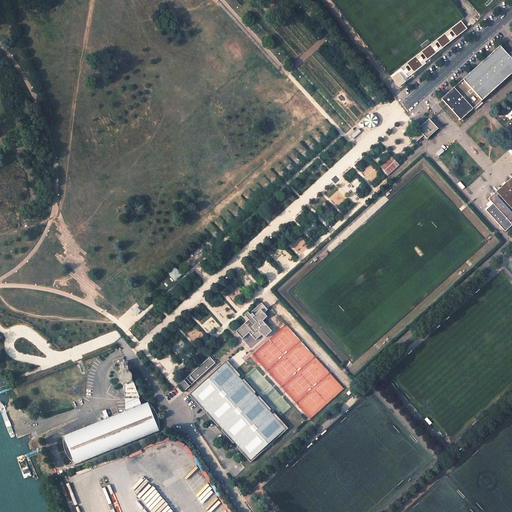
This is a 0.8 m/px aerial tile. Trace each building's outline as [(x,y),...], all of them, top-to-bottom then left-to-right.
[(461,21),(446,31),(450,38),(452,37),(466,29),(461,21)] [(500,46),(441,99),(447,105),(461,120),(511,73),(511,58),(501,46),(500,46)] [(397,72),(390,77),(397,86),(404,81),(397,72)] [(419,130),(411,137),(416,142),(424,135),(426,138),(437,128),(430,120),(419,130)] [(392,156),(381,167),(388,175),(400,165),(392,156)] [(511,176),(488,198),(492,202),(485,208),(505,230),(511,224),(510,222),(511,220),(511,176)] [(174,267),(167,273),(175,281),(182,275),(174,267)] [(249,319),(236,331),(242,339),(249,333),(256,340),(262,335),(265,338),(272,331),(263,320),(267,316),(264,313),(268,309),(261,302),(249,313),(248,312),(244,315),(249,319)] [(136,306),(132,310),(136,315),(141,311),(136,306)] [(210,357),(179,384),(185,390),(202,375),(200,374),(205,369),(207,371),(216,363),(210,357)] [(226,360),(189,394),(202,409),(204,407),(205,409),(207,411),(206,413),(217,426),(219,424),(223,428),(221,430),(233,443),(235,442),(238,446),(236,447),(246,458),(250,463),(287,429),(274,414),(272,415),(269,411),(271,410),(259,396),(257,398),(254,394),(255,392),(243,379),(242,381),(239,378),(241,376),(235,370),(226,360)] [(127,374),(127,371),(126,371),(124,372),(123,373),(122,375),(122,377),(122,379),(123,381),(125,383),(127,383),(129,411),(65,436),(64,438),(64,442),(65,446),(65,450),(67,453),(69,457),(71,460),(73,462),(76,465),(162,431),(162,429),(162,426),(162,422),(161,419),(160,416),(159,413),(157,410),(155,407),(153,405),(151,402),(144,405),(141,398),(143,397),(135,378),(135,377),(134,375),(134,374),(133,373),(127,374)]
